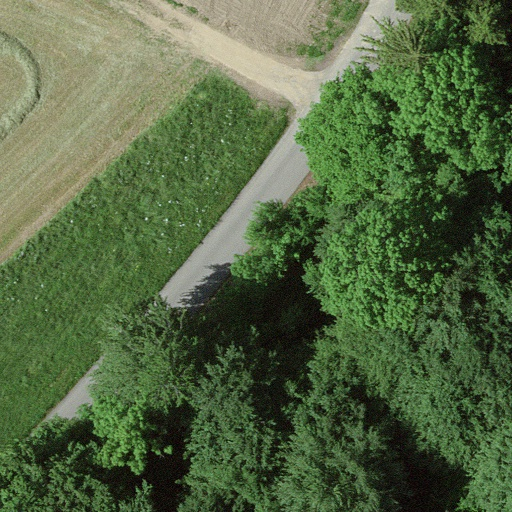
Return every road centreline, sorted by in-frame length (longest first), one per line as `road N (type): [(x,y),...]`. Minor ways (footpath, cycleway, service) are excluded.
road 1 (unclassified): [(400,0),(242,224),(0,498)]
road 2 (track): [(336,101),(138,0)]
